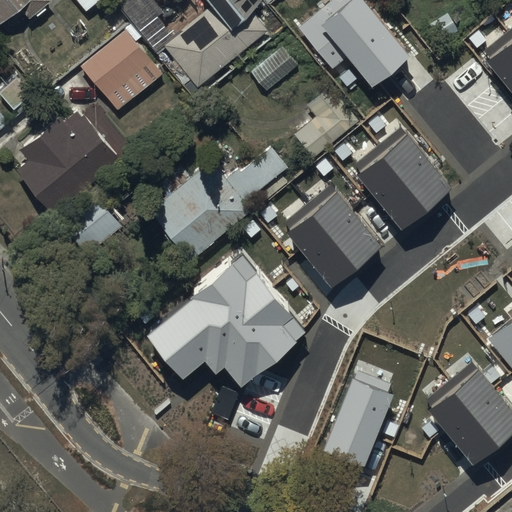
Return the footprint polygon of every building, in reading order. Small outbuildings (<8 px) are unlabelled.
[(0,0),(0,14),(17,0),(20,0),(29,11),(34,7),(37,11),(46,4),(43,0),(0,0)] [(250,1),(250,0),(204,0),(161,38),(174,53),(168,59),(192,86),(267,21),(250,1)] [(360,0),(332,0),(300,27),(332,66),(347,54),(370,82),(405,54),(360,0)] [(125,20),(79,58),(117,104),(163,66),(125,20)] [(511,34),(487,55),(511,85),(511,34)] [(297,60),(280,40),(250,64),(267,85),(297,60)] [(16,68),(0,81),(0,88),(13,104),(32,88),(16,68)] [(358,113),(328,78),(305,98),(315,109),(294,127),(313,150),(358,113)] [(27,150),(16,159),(89,251),(126,222),(89,175),(121,149),(84,103),(79,107),(76,103),(67,110),(59,101),(16,136),(27,150)] [(379,133),(364,115),(333,141),(348,159),(379,133)] [(449,180),(405,128),(357,168),(400,220),(449,180)] [(286,158),(270,137),(238,163),(237,160),(224,171),(211,155),(191,171),(180,157),(156,176),(165,188),(150,200),(190,251),(251,202),(243,192),(286,158)] [(379,239),(336,187),(288,227),(331,279),(379,239)] [(198,290),(151,326),(185,369),(203,356),(212,368),(222,360),(232,373),(299,321),(242,248),(194,285),(198,290)] [(511,317),(491,335),(511,359),(511,317)] [(511,421),(511,407),(476,364),(427,404),(470,456),(511,421)] [(395,395),(351,377),(324,446),(367,463),(395,395)]
